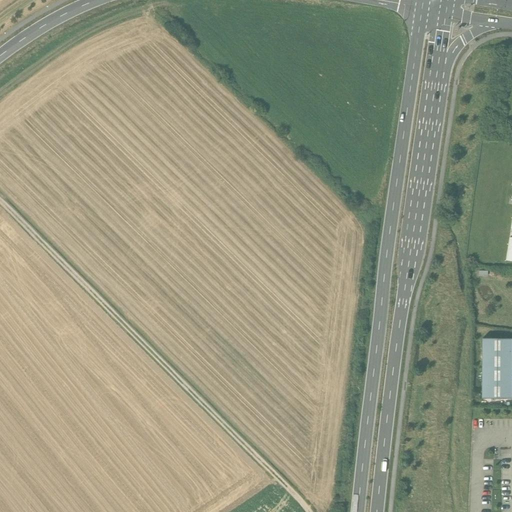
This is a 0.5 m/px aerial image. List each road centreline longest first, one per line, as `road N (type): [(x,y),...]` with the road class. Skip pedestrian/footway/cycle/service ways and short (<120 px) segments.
road 1 (secondary): [(422,10),(357,511)]
road 2 (secondary): [(377,511),(438,72)]
road 3 (track): [(311,511),(0,202)]
road 4 (track): [(0,92),(76,37),(171,2)]
